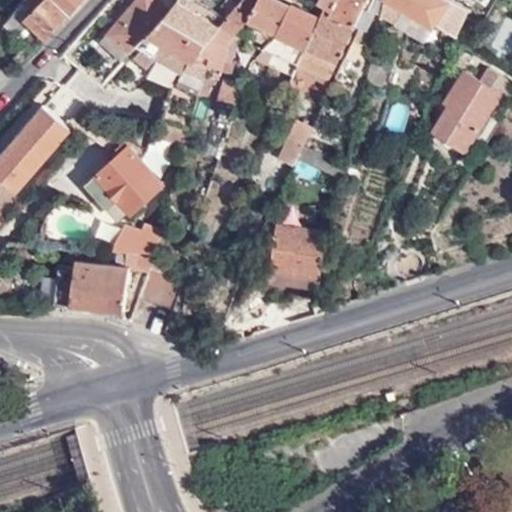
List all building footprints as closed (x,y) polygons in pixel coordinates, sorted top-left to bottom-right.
[(25,17),(46,37),(69,11),(57,0),(23,0),(22,2),(31,10),(25,17)] [(57,0),(69,11),(79,0),(57,0)] [(136,0),(107,35),(129,54),(146,40),(153,34),(168,17),(181,0),(164,0),(169,4),(164,9),(152,0),(136,0)] [(186,0),(181,0),(168,17),(208,43),(219,28),(188,9),(192,3),(186,0)] [(241,0),(219,28),(208,43),(215,47),(208,68),(221,72),(228,50),(224,47),(242,29),(241,24),(244,14),(252,1),(254,3),(256,0),(241,0)] [(286,5),(276,0),(258,0),(249,19),(274,31),(286,5)] [(276,0),(286,5),(319,19),(299,66),(328,80),(356,26),(333,8),(330,14),(324,11),(300,0),(276,0)] [(363,7),(366,0),(338,0),(335,6),(333,8),(356,26),(359,29),(353,41),(362,45),(377,14),(363,7)] [(468,14),(444,0),(390,0),(453,37),(464,19),(468,14)] [(286,5),(274,31),(260,49),(261,49),(281,58),(299,66),(319,19),(286,5)] [(0,35),(10,20),(0,12),(0,35)] [(156,56),(181,72),(176,80),(172,79),(169,85),(160,125),(174,127),(190,130),(199,97),(208,68),(215,47),(208,43),(168,17),(153,34),(146,40),(129,54),(147,68),(156,56)] [(99,43),(120,63),(129,54),(107,35),(99,43)] [(281,58),(261,49),(256,62),(276,71),(281,58)] [(143,74),(169,85),(172,79),(176,80),(181,72),(156,56),(147,68),(143,74)] [(388,66),(369,62),(364,83),(385,88),(388,66)] [(488,68),(480,82),(463,72),(445,105),(448,107),(433,135),(452,145),(457,136),(471,144),(507,78),(488,68)] [(234,110),(243,85),(225,80),(218,104),(234,110)] [(86,105),(67,90),(51,109),(68,123),(86,105)] [(90,101),(86,105),(68,123),(73,127),(80,134),(98,112),(100,109),(90,101)] [(68,123),(51,109),(49,107),(0,163),(0,171),(19,189),(73,127),(68,123)] [(303,146),(311,129),(297,122),(278,161),(292,167),(297,159),(303,146)] [(186,144),(190,130),(174,127),(172,140),(186,144)] [(129,207),(133,210),(163,183),(145,161),(149,158),(144,153),(141,155),(132,145),(135,142),(132,138),(115,152),(119,157),(90,181),(121,215),(129,207)] [(328,157),(303,146),(297,159),(344,181),(347,168),(327,159),(328,157)] [(292,167),(291,169),(341,193),(344,181),(297,159),(292,167)] [(0,187),(0,225),(22,199),(4,183),(0,187)] [(122,249),(158,251),(162,235),(128,225),(122,249)] [(272,281),(321,285),(326,229),(277,225),(276,234),(267,234),(266,251),(274,251),(272,281)] [(134,254),(131,270),(150,273),(153,266),(156,253),(134,254)] [(107,308),(106,314),(124,319),(125,312),(126,312),(131,270),(82,266),(81,272),(65,271),(62,303),(107,308)] [(142,298),(163,304),(171,273),(171,272),(153,266),(150,273),(142,298)] [(171,273),(163,304),(174,308),(184,277),(171,272),(171,273)] [(275,300),(270,329),(292,322),(295,298),(275,300)]
